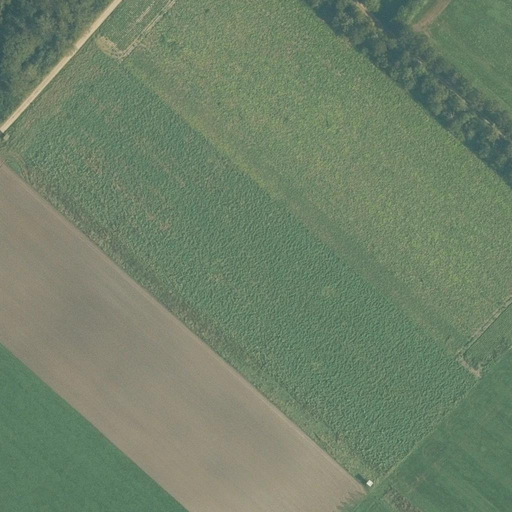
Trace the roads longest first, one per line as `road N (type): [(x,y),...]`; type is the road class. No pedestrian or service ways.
road 1 (unclassified): [(511,144),(343,0)]
road 2 (track): [(122,0),(0,137)]
